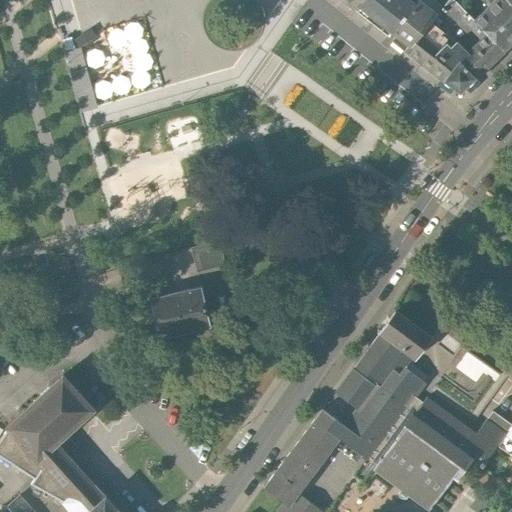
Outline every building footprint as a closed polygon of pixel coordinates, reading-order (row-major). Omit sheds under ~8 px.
[(336,0),(351,11),(360,0),(336,0)] [(384,38),(411,5),(405,0),(360,0),(351,11),(384,38)] [(384,38),(402,53),(419,32),(433,15),(415,0),(411,5),(384,38)] [(483,33),(470,20),(450,0),(445,0),(433,15),(419,32),(437,47),(442,44),(445,48),(452,41),(463,51),(483,33)] [(511,41),(511,9),(503,0),(482,0),(481,2),(485,5),(470,20),(483,33),(501,52),(511,41)] [(511,0),(503,0),(511,9),(511,0)] [(77,58),(93,52),(80,15),(59,23),(66,42),(70,40),(77,58)] [(501,52),(483,33),(463,51),(452,41),(445,48),(442,44),(437,47),(419,32),(402,53),(454,96),(501,52)] [(72,60),(76,74),(97,68),(92,54),(72,60)] [(403,183),(415,162),(389,146),(377,167),(403,183)] [(218,242),(188,250),(193,268),(223,260),(218,242)] [(159,340),(209,328),(199,286),(149,298),(159,340)] [(392,312),(378,332),(414,358),(415,359),(429,339),(392,312)] [(378,332),(352,368),(381,390),(394,372),(400,377),(405,370),(414,358),(378,332)] [(264,487),(284,502),(287,504),(296,491),(297,492),(338,438),(368,460),(370,458),(378,464),(374,471),(402,490),(399,493),(400,496),(404,499),(407,498),(409,496),(430,510),(452,478),(457,481),(471,460),(481,467),(498,444),(499,444),(511,426),(492,413),(476,436),(425,399),(421,404),(418,402),(413,398),(423,383),(405,370),(400,377),(394,372),(381,390),(352,368),(334,393),(347,401),(353,401),(358,404),(343,425),(322,409),(264,487)] [(67,375),(8,429),(40,465),(62,445),(100,411),(69,377),(67,375)] [(511,425),(511,426),(499,444),(498,447),(511,456),(511,425)] [(33,485),(65,502),(70,498),(40,465),(8,429),(0,441),(0,455),(37,479),(33,485)] [(93,511),(109,498),(62,445),(40,465),(70,498),(65,502),(63,505),(69,511),(93,511)] [(449,511),(467,511),(465,509),(478,497),(471,489),(448,510),(449,511)] [(322,511),(297,492),(296,491),(287,504),(284,502),(275,511),(322,511)] [(12,511),(34,511),(19,495),(7,506),(12,511)] [(123,511),(109,498),(93,511),(123,511)]
